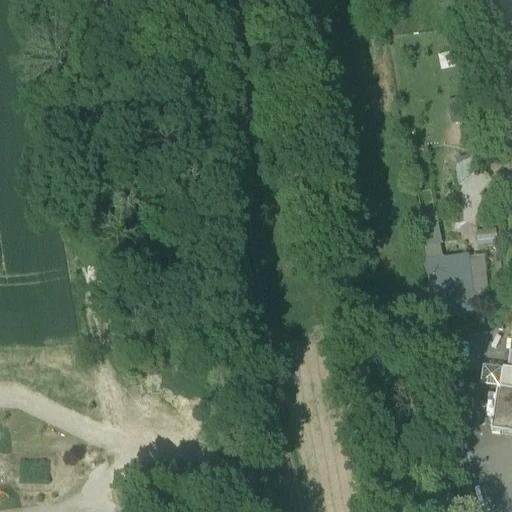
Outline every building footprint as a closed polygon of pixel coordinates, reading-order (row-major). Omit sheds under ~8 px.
[(424,249),(427,263),(442,261),(433,214),(418,216),(424,249)] [(467,257),(472,296),(488,295),(483,256),(467,257)] [(472,296),(467,257),(442,261),(427,263),(438,321),(474,314),(472,296)] [(511,373),(507,373),(502,372),(500,392),(511,394),(511,373)] [(511,394),(500,392),(496,392),(492,424),(490,424),(490,426),(491,426),(490,433),(511,436),(511,394)]
